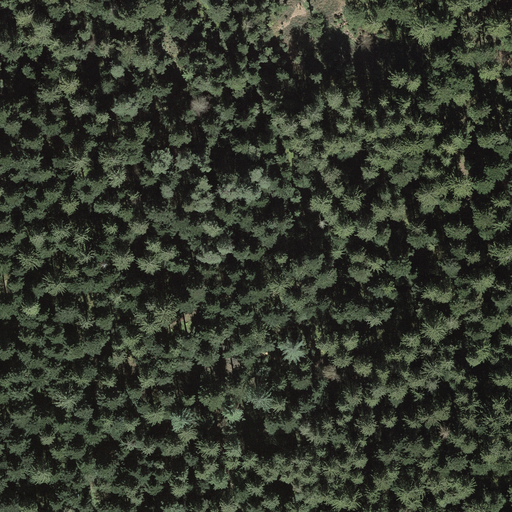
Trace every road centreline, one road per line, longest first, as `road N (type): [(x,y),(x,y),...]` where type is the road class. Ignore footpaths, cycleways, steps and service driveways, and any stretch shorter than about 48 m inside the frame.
road 1 (track): [(0,307),(134,274),(224,266),(511,329)]
road 2 (track): [(511,289),(487,185),(484,0)]
road 3 (track): [(494,511),(511,353)]
